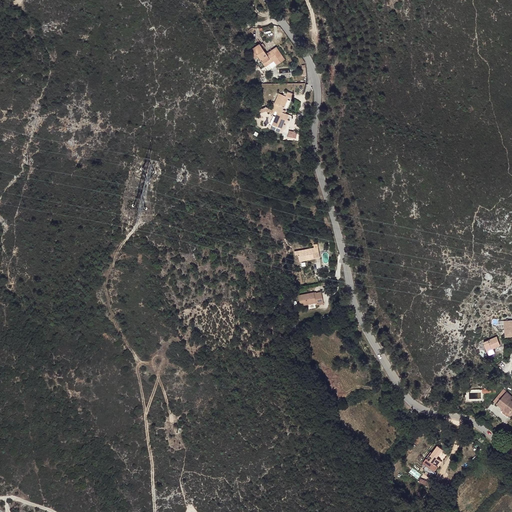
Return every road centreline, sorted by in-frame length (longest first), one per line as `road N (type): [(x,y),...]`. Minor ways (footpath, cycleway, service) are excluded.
road 1 (tertiary): [(266,0),(313,76),(318,170),(370,342),(408,401),(470,424),(511,461)]
road 2 (track): [(153,511),(134,351),(107,299),(111,258),(134,217)]
